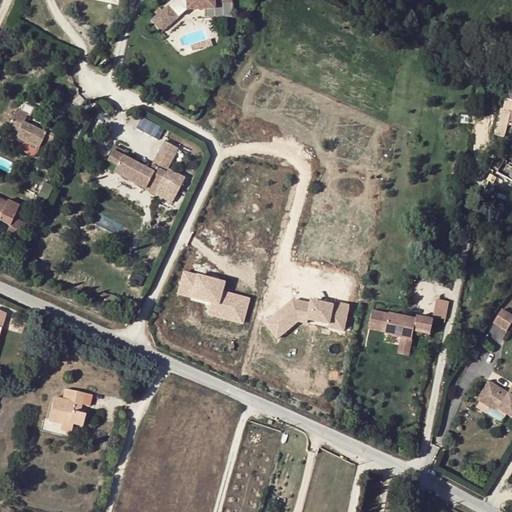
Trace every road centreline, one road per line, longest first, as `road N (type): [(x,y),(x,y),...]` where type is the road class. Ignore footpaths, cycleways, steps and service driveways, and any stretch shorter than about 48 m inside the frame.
road 1 (residential): [(86,76),(202,134),(217,156),(133,343)]
road 2 (residential): [(470,165),(418,470)]
road 3 (residential): [(109,511),(137,410),(168,359)]
road 4 (unclassified): [(0,286),(133,343)]
road 5 (unclassified): [(250,395),(363,445)]
road 6 (residential): [(217,511),(250,395)]
